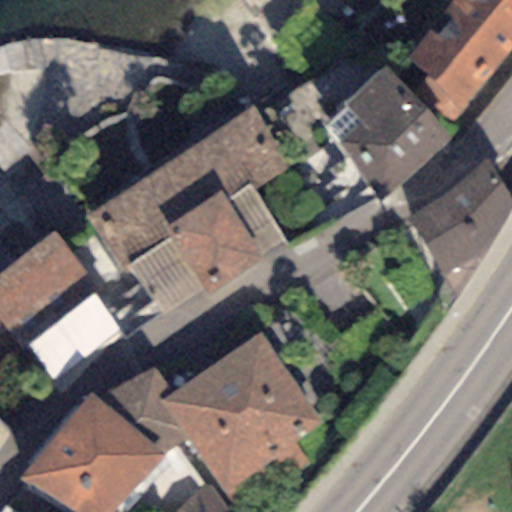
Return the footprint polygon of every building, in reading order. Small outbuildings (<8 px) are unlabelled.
[(511,49),(511,0),(453,0),(394,71),(453,120),(511,49)] [(451,140),(385,66),(341,105),(347,108),(326,126),(385,201),(451,140)] [(252,110),(83,217),(123,279),(133,274),(162,320),(286,241),(252,189),(288,166),(252,110)] [(485,160),(407,220),(448,275),(483,257),(511,203),(485,160)] [(100,289),(52,232),(0,275),(0,378),(26,357),(23,353),(100,289)] [(320,422),(260,331),(171,394),(158,403),(185,440),(237,511),(238,511),(307,461),(293,443),(320,422)] [(95,398),(91,395),(18,479),(71,511),(114,511),(163,455),(185,440),(158,403),(171,394),(155,368),(95,398)] [(9,430),(0,422),(0,469),(17,450),(9,430)] [(229,511),(207,483),(179,511),(229,511)]
